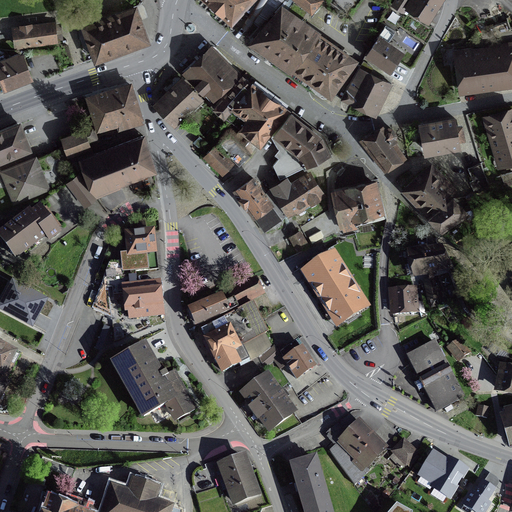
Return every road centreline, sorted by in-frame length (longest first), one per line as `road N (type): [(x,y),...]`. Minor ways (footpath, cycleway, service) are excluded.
road 1 (tertiary): [(155,127),(232,212),(325,358),(367,394)]
road 2 (residential): [(167,193),(130,205),(101,235),(23,442)]
road 3 (residential): [(338,126),(396,191),(384,250),(388,349),(367,394)]
road 4 (unclassified): [(167,193),(174,307),(188,348),(244,430)]
road 5 (residential): [(182,0),(338,126)]
road 6 (residential): [(23,442),(204,447)]
road 7 (tertiary): [(367,394),(511,461)]
road 8 (primary): [(0,109),(141,61)]
road 9 (residential): [(405,118),(408,93),(453,0)]
road 10 (residential): [(367,394),(260,453)]
